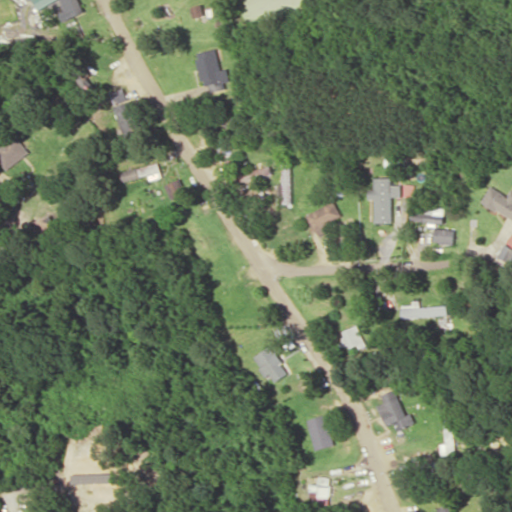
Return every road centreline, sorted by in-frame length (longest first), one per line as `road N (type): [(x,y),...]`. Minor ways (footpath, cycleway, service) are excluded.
road 1 (residential): [(108,0),(359,418),(393,511)]
road 2 (residential): [(261,266),(464,262)]
